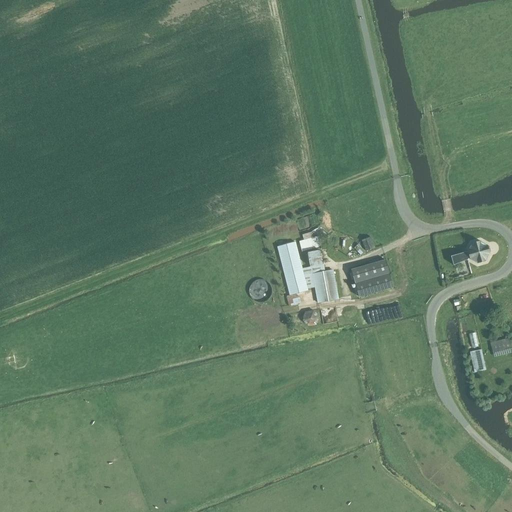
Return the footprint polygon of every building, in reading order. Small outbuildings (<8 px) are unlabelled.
[(319,236),(299,242),(302,252),(322,246),(319,236)] [(366,251),(374,248),(370,237),(361,241),(366,251)] [(485,261),(489,253),(487,245),(480,241),(472,244),(467,251),(468,251),(458,254),(460,261),(470,258),(470,259),(477,263),(485,261)] [(277,247),(289,295),(286,296),(288,306),(301,303),(299,297),(296,298),(295,295),(308,291),(308,289),(314,288),(318,303),(337,300),(332,270),(324,272),(323,265),(301,270),(295,243),(277,247)] [(361,256),(364,252),(357,245),(354,249),(361,256)] [(310,267),(322,265),(319,250),(307,253),(310,267)] [(385,261),(351,270),(354,283),(388,274),(385,261)] [(355,285),(358,297),(360,297),(393,288),(389,275),(357,284),(355,285)] [(305,312),(302,320),(307,327),(316,325),(319,317),(313,311),(305,312)] [(470,332),(472,347),(479,346),(476,331),(470,332)] [(493,354),(511,349),(509,338),(490,343),(493,354)] [(473,370),(485,367),(481,349),(469,352),(473,370)] [(331,427),(321,431),(325,441),(335,437),(331,427)]
